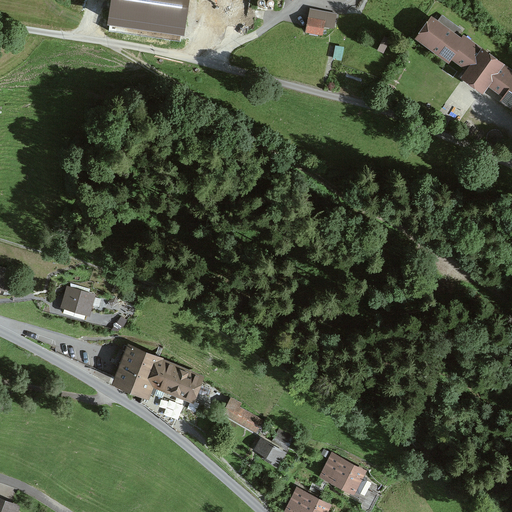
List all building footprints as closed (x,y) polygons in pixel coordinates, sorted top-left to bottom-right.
[(248,0),(199,0),(196,19),(244,27),(248,0)] [(511,106),(511,70),(464,36),(461,39),(432,18),(417,38),(449,61),(452,57),(468,69),(462,77),(483,93),(489,84),(506,96),(503,100),(511,106)] [(322,23),(306,20),(304,32),(319,35),(322,23)] [(9,271),(0,267),(0,287),(4,289),(9,271)] [(93,295),(68,287),(63,306),(88,314),(93,295)] [(202,376),(130,347),(115,383),(147,396),(152,384),(192,400),(202,376)] [(232,400),(225,413),(255,430),(261,421),(239,408),(240,405),(232,400)] [(284,453),(262,439),(256,449),(267,457),(266,459),(277,465),(284,453)] [(365,471),(333,454),(321,476),(354,493),(365,471)] [(299,511),(309,494),(298,489),(286,511),(287,511),(299,511)] [(313,511),(319,500),(309,494),(299,511),(313,511)] [(14,511),(17,507),(0,500),(0,511),(14,511)] [(326,511),(330,505),(319,500),(313,511),(326,511)]
